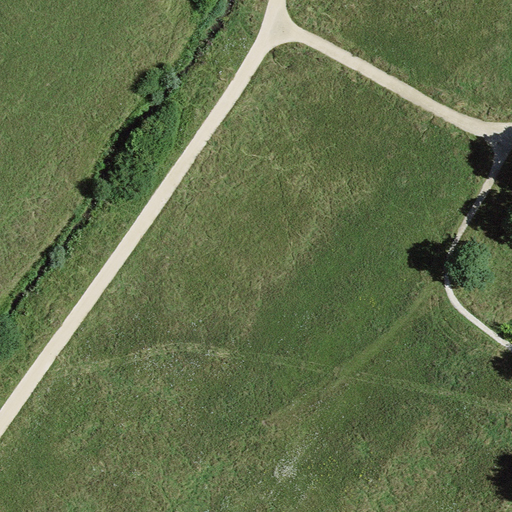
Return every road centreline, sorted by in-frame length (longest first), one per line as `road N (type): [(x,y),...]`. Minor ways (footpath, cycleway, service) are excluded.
road 1 (track): [(278,0),(234,91),(0,424)]
road 2 (track): [(273,20),(507,143)]
